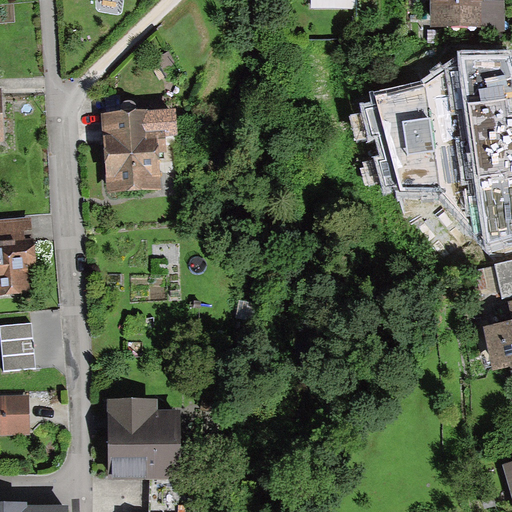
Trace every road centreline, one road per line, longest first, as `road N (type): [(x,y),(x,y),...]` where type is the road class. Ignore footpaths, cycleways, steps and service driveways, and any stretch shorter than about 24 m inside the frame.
road 1 (residential): [(59,122),(77,355),(76,489)]
road 2 (residential): [(173,0),(90,77),(59,122)]
road 3 (residential): [(48,0),(59,122)]
